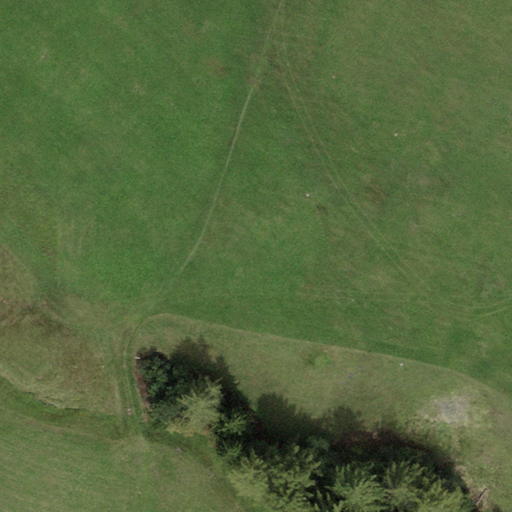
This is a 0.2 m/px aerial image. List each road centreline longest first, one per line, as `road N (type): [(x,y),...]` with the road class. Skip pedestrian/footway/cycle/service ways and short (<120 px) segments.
road 1 (track): [(139,310),(319,347),(436,342),(511,375)]
road 2 (track): [(142,511),(144,465),(125,387),(139,310)]
